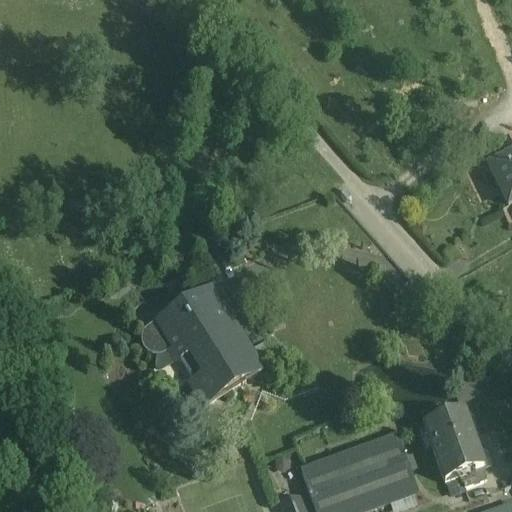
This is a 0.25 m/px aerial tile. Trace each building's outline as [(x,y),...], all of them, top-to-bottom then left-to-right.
[(511,157),(489,169),(508,208),(511,206),(511,157)] [(214,290),(156,327),(207,408),(243,384),(257,375),(228,328),(235,323),(214,290)] [(463,417),(426,430),(446,485),(482,472),(463,417)] [(305,471),(319,511),(379,511),(421,497),(401,438),(305,471)] [(314,511),(311,498),(274,507),(275,511),(314,511)]
